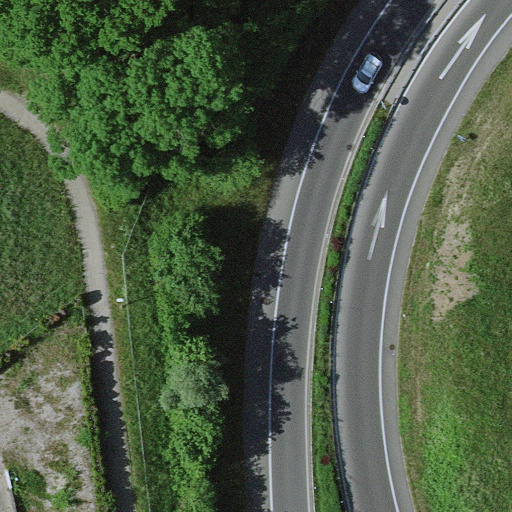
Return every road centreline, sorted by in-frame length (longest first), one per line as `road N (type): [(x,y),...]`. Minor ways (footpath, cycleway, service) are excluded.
road 1 (motorway): [(377,511),(362,443),(359,333),(377,228),(411,133),(463,45),(501,0)]
road 2 (motorway): [(417,0),(354,101),(312,213),(292,333),(293,511)]
